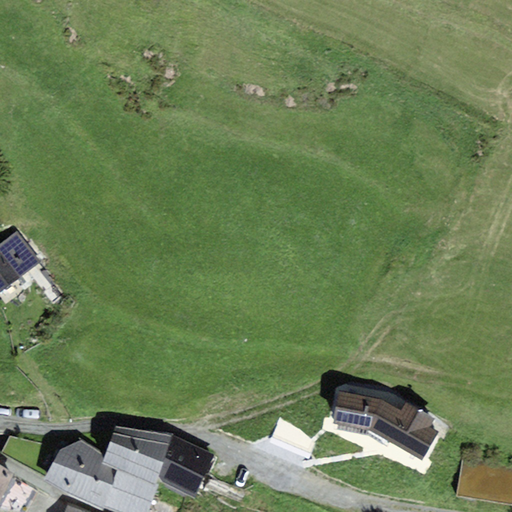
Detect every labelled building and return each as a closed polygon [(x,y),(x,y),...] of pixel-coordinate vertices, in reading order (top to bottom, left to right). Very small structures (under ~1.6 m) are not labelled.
[(18,231),(0,247),(0,295),(1,297),(43,261),(18,231)] [(338,409),(334,429),(368,436),(370,432),(420,460),(436,433),(382,402),(345,394),(342,410),(338,409)] [(107,457),(102,466),(118,473),(155,488),(170,437),(114,430),(107,457)] [(118,473),(102,466),(107,457),(79,441),(62,451),(46,483),(104,509),(118,473)] [(215,458),(183,442),(163,483),(195,499),(215,458)] [(511,465),(463,457),(457,497),(511,505),(511,465)] [(0,501),(16,475),(0,464),(0,501)] [(118,473),(104,509),(112,511),(149,511),(158,489),(155,488),(118,473)]
